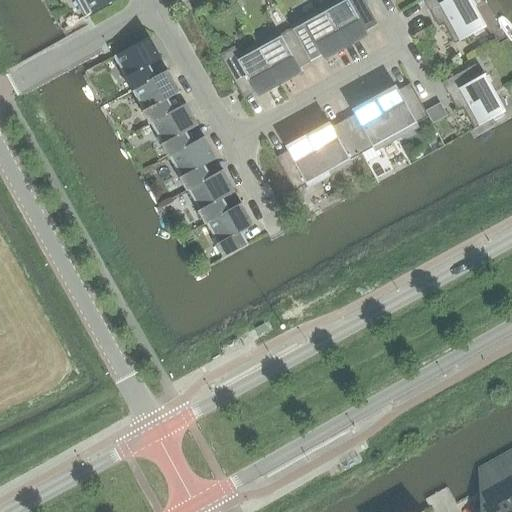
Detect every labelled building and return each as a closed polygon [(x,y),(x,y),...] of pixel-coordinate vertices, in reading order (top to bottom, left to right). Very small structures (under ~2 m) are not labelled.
[(81,0),(89,15),(115,0),(81,0)] [(362,0),(343,0),(324,11),(345,49),(367,37),(364,32),(376,25),(362,0)] [(474,36),(483,32),(465,0),(422,0),(437,27),(442,25),(453,45),(472,34),(474,36)] [(345,49),(324,11),(291,29),(309,62),(320,56),(323,61),(345,49)] [(291,29),(258,47),(279,86),(301,73),(298,68),(309,62),(291,29)] [(155,79),(154,77),(148,66),(156,62),(151,52),(155,50),(148,37),(113,57),(124,78),(123,79),(130,92),(132,91),(155,79)] [(257,98),(279,86),(258,47),(239,58),(233,47),(218,56),(242,99),(254,92),(257,98)] [(502,116),(474,65),(441,84),(456,112),(462,109),(473,129),(492,119),(493,121),(502,116)] [(149,126),(150,125),(173,112),(173,111),(166,99),(174,95),(169,86),(173,83),(166,71),(154,77),(155,79),(132,91),(143,111),(141,112),(149,126)] [(394,86),(372,98),(393,136),(427,117),(424,112),(409,84),(397,91),(394,86)] [(353,115),(342,121),(360,154),(393,136),(372,98),(350,110),(353,115)] [(192,145),(191,144),(185,133),(193,128),(187,119),(192,116),(185,104),(173,111),(173,112),(150,125),(161,144),(159,145),(167,159),(169,158),(192,145)] [(424,112),(427,117),(431,125),(445,117),(438,105),(424,112)] [(306,134),(327,173),(360,154),(342,121),(330,127),(327,122),(306,134)] [(293,192),(327,173),(306,134),(284,147),(287,152),(275,159),(293,192)] [(203,137),(191,144),(192,145),(169,158),(180,178),(178,179),(185,192),(187,191),(210,178),(209,177),(203,166),(211,162),(206,152),(210,150),(203,137)] [(222,170),(209,177),(210,178),(187,191),(198,211),(196,212),(204,225),(205,224),(229,212),(228,210),(222,199),(229,195),(224,185),(228,183),(222,170)] [(240,204),(228,210),(229,212),(205,224),(216,244),(215,245),(222,258),(247,245),(240,232),(248,228),(243,219),(247,216),(240,204)] [(511,511),(511,473),(479,491),(479,492),(485,489),(492,501),(480,508),(479,511),(511,511)]
